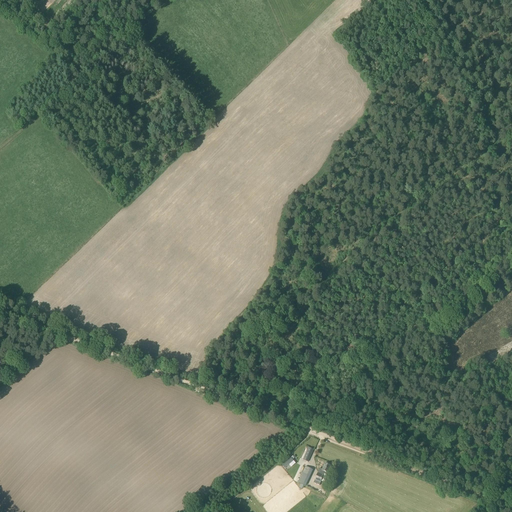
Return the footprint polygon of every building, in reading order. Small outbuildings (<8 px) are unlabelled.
[(2,357),(8,362),(13,356),(7,351),(2,357)] [(308,462),(313,450),(308,448),(303,460),(308,462)] [(285,469),(293,461),(291,458),(282,465),(285,469)] [(327,475),(331,466),(325,463),(322,470),(319,468),(313,483),(319,486),(324,474),(327,475)] [(305,486),(313,470),(305,466),(298,483),(305,486)]
